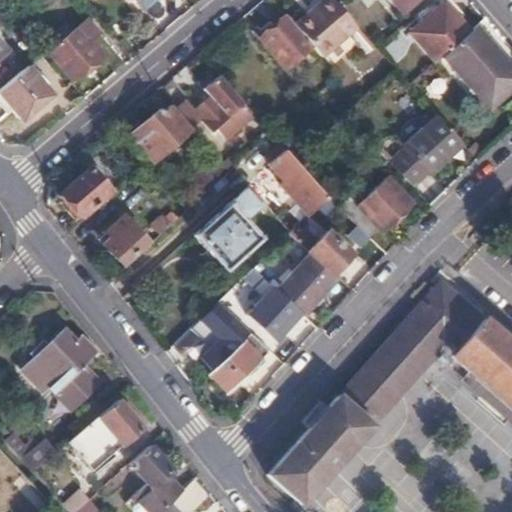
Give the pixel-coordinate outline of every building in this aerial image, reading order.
[(390,0),(402,14),(418,0),(390,0)] [(443,57),(471,33),(444,2),(409,33),(436,64),(443,57)] [(1,3),(0,4),(0,59),(9,53),(0,41),(0,28),(13,17),(1,3)] [(313,46),(288,17),(262,40),(286,69),(313,46)] [(76,31),(50,53),(74,81),(103,55),(91,41),(100,33),(89,20),(76,31)] [(511,86),(511,74),(474,31),(471,33),(443,57),(488,108),(511,86)] [(389,37),(376,47),(390,62),(402,52),(389,37)] [(29,66),(0,91),(0,105),(18,126),(53,95),(29,66)] [(185,101),(175,110),(192,128),(203,141),(221,125),(241,108),(245,104),(220,76),(203,91),(209,98),(194,111),(185,101)] [(172,106),(167,101),(158,110),(162,114),(172,106)] [(162,114),(158,110),(143,122),(146,127),(135,136),(155,160),(192,128),(175,110),(172,106),(162,114)] [(251,120),(241,108),(221,125),(232,137),(251,120)] [(343,113),(333,122),(323,130),(333,140),(353,124),(343,113)] [(404,151),(391,163),(412,185),(425,172),(428,175),(462,143),(437,115),(402,147),(404,151)] [(279,185),(308,216),(327,197),(292,157),(285,149),(267,164),(282,182),(279,185)] [(230,159),(223,165),(225,168),(229,173),(236,167),(230,159)] [(195,179),(207,194),(225,177),(214,164),(195,179)] [(89,170),(60,194),(79,217),(108,192),(89,170)] [(386,178),(359,203),(371,215),(368,219),(380,231),(410,203),(386,178)] [(244,190),(194,236),(225,271),(261,239),(244,219),(258,206),(244,190)] [(180,193),(176,197),(188,211),(202,198),(197,192),(186,200),(180,193)] [(164,220),(170,227),(184,215),(178,208),(164,220)] [(123,215),(101,234),(107,240),(104,243),(122,263),(146,242),(123,215)] [(327,232),(309,251),(312,255),(332,274),(350,254),(327,232)] [(332,274),(312,255),(278,291),(302,314),(336,277),(332,274)] [(339,282),(350,291),(368,267),(356,258),(339,282)] [(511,344),(439,282),(380,348),(415,380),(442,350),(511,410),(511,344)] [(278,291),(273,287),(248,314),(276,341),(302,314),(278,291)] [(221,340),(211,348),(202,357),(213,368),(248,336),(217,302),(191,327),(195,332),(208,319),(215,327),(212,330),(221,340)] [(195,332),(211,348),(221,340),(212,330),(215,327),(208,319),(195,332)] [(48,345),(35,357),(23,369),(62,407),(95,375),(84,364),(96,352),(80,337),(77,341),(65,328),(48,345)] [(213,368),(208,374),(226,393),(271,351),(251,332),(248,336),(213,368)] [(29,351),(35,357),(48,345),(42,338),(29,351)] [(380,348),(309,428),(343,458),(415,380),(380,348)] [(139,428),(115,400),(67,443),(91,472),(139,428)] [(343,458),(309,428),(267,475),(301,505),(343,458)] [(15,436),(7,445),(33,473),(47,461),(58,451),(46,440),(31,453),(21,442),(16,448),(12,444),(17,439),(15,436)] [(21,442),(17,439),(12,444),(16,448),(21,442)] [(172,470),(149,444),(126,465),(148,489),(139,498),(152,511),(162,511),(181,493),(171,483),(176,478),(170,472),(172,470)] [(61,504),(68,511),(74,511),(86,502),(76,491),(61,504)] [(152,511),(139,498),(136,501),(146,511),(152,511)]
